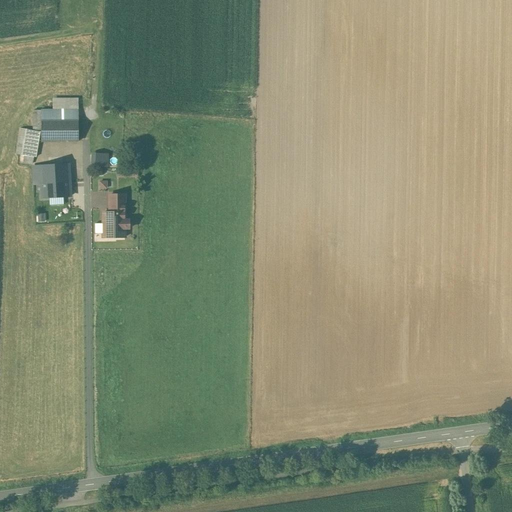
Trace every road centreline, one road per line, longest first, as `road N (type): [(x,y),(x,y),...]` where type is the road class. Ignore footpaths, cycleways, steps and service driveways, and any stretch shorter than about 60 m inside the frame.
road 1 (tertiary): [(0,497),(459,432)]
road 2 (track): [(0,43),(92,31),(94,95),(84,141)]
